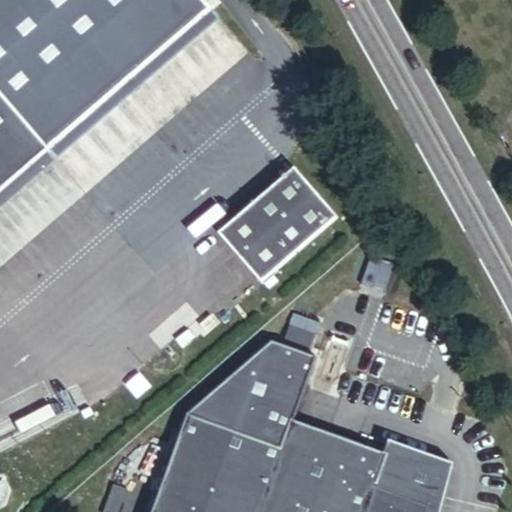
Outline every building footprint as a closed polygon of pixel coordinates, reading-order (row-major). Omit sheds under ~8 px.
[(0,196),(50,152),(0,95),(0,196)] [(299,170),(224,236),(267,284),(342,218),(299,170)] [(311,346),(322,311),(297,302),(285,338),(311,346)] [(276,347),(190,419),(284,453),(294,424),(297,425),(320,362),(276,347)] [(441,511),(442,510),(454,471),(392,448),(388,459),(294,424),(284,453),(190,419),(155,511),(441,511)]
